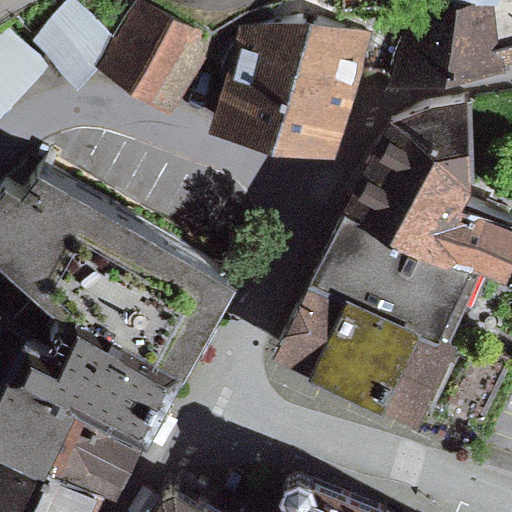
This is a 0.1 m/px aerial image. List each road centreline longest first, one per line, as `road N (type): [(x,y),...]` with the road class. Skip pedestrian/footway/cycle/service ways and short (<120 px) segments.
road 1 (residential): [(185,386),(492,511)]
road 2 (residential): [(297,187),(113,102),(68,102),(28,114),(0,143)]
road 3 (residential): [(511,66),(386,91),(297,187)]
road 4 (residential): [(185,386),(297,187)]
road 5 (residential): [(112,511),(185,386)]
